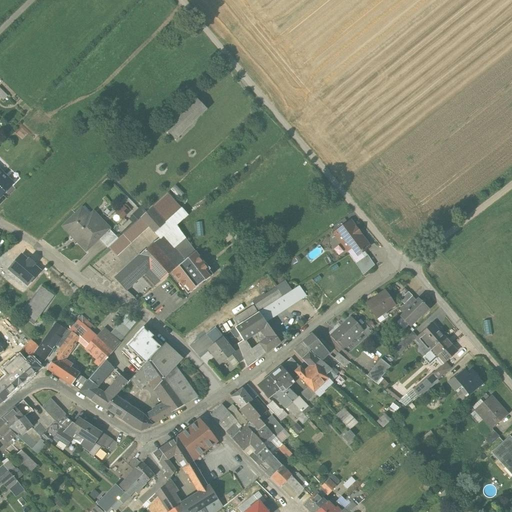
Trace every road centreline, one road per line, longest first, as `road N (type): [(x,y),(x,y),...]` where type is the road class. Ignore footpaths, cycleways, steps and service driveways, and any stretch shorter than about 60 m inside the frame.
road 1 (residential): [(222,393),(398,265),(408,266),(511,387)]
road 2 (track): [(398,265),(179,0)]
road 3 (residential): [(222,393),(189,351),(142,313),(0,222)]
road 4 (residential): [(0,415),(44,384),(145,439),(197,410)]
road 5 (residential): [(197,410),(295,511)]
road 6 (track): [(511,185),(408,266)]
